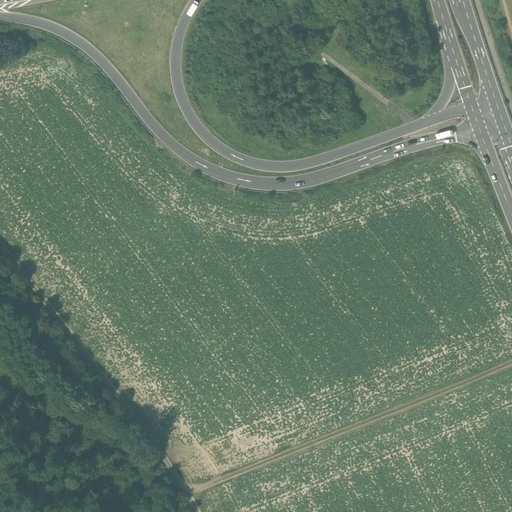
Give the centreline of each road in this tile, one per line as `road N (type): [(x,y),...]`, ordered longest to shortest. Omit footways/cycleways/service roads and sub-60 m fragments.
road 1 (motorway): [(0,16),(82,45),(157,131),(227,177),(301,182),(478,129)]
road 2 (motorway): [(431,122),(296,166),(224,151),(192,120),(177,86),(175,49),(196,0)]
road 3 (track): [(188,494),(511,362)]
road 4 (track): [(0,245),(197,511)]
